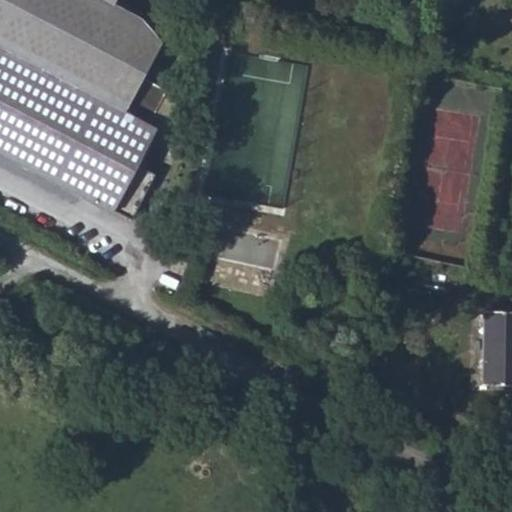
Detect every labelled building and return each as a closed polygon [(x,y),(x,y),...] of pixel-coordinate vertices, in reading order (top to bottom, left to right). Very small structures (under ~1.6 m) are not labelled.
[(0,0),(0,156),(110,214),(154,130),(148,127),(166,91),(142,78),(159,44),(140,22),(112,7),(115,0),(0,0)] [(196,68),(206,70),(210,36),(201,35),(196,68)] [(482,384),(511,384),(511,310),(482,310),(482,384)] [(446,441),(491,462),(499,443),(454,422),(449,432),(446,441)] [(431,435),(446,441),(449,432),(435,426),(431,435)]
